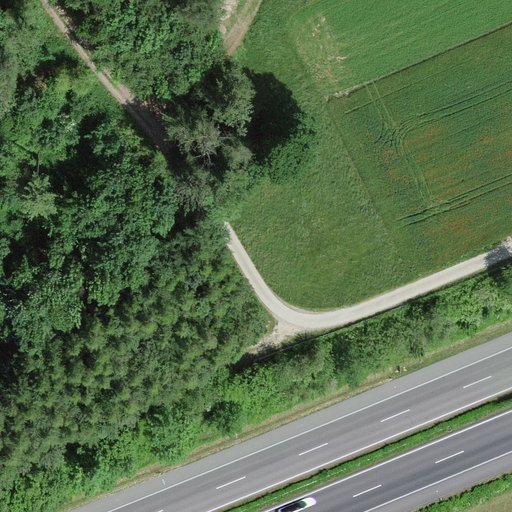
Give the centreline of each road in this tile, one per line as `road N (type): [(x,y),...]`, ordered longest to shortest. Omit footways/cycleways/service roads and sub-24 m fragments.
road 1 (track): [(511,249),(349,314),(286,314),(49,0)]
road 2 (motorway): [(511,367),(158,511)]
road 3 (motorway): [(315,511),(511,431)]
